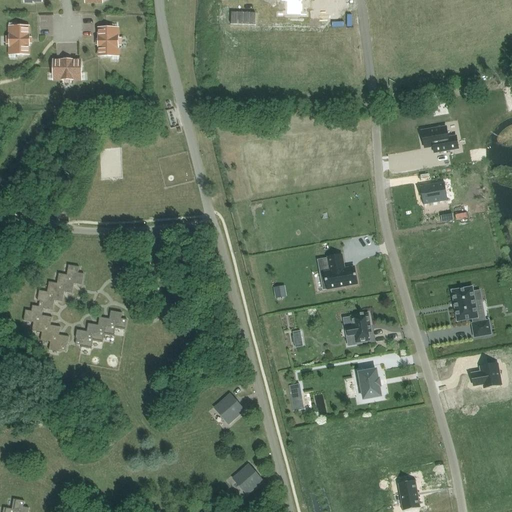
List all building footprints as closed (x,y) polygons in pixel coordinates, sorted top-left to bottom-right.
[(288,1),(287,14),(300,15),(307,15),(307,14),(301,14),(301,12),(302,12),(302,4),(301,4),(301,2),(303,2),(302,0),(281,0),(281,1),(288,1)] [(222,11),(221,23),(245,24),(246,12),(222,11)] [(9,36),(9,45),(12,45),(12,56),(31,56),(30,26),(11,27),(11,36),(9,36)] [(98,28),(98,57),(117,57),(117,46),(119,46),(119,38),(117,38),(117,28),(98,28)] [(53,60),(53,77),(63,77),(63,81),(72,81),(72,77),(82,77),(82,60),(53,60)] [(447,127),(422,131),(425,149),(433,147),(435,154),(459,150),(457,136),(448,138),(447,127)] [(447,200),(444,182),(420,187),(423,204),(447,200)] [(484,194),(455,199),(457,211),(487,205),(484,194)] [(328,258),(330,272),(324,273),(327,290),(358,285),(355,267),(345,269),(342,255),(328,258)] [(80,267),(69,265),(67,275),(59,273),(57,283),(49,282),(48,292),(40,290),(38,301),(40,301),(39,306),(33,305),(32,311),(26,310),(24,321),(34,322),(32,331),(42,332),(41,341),(51,342),(49,350),(60,352),(60,350),(66,351),(67,345),(68,345),(70,337),(60,335),(61,327),(51,325),(53,317),(43,316),(44,309),(53,310),(55,301),(63,302),(64,292),(73,294),(74,284),(82,285),(84,274),(79,273),(80,267)] [(474,292),(474,291),(473,287),(452,291),(452,292),(457,321),(457,322),(473,319),(473,320),(474,323),(472,324),(472,325),(475,338),(492,335),(489,320),(487,321),(477,323),(477,319),(479,318),(476,301),(482,300),(481,291),(474,292)] [(122,313),(111,311),(110,319),(100,317),(98,325),(89,324),(87,331),(77,330),(76,339),(77,339),(76,344),(82,345),(81,348),(92,349),(93,341),(103,343),(104,335),(114,337),(116,329),(125,330),(127,320),(121,319),(122,313)] [(370,341),(369,333),(371,332),(372,332),(371,330),(370,325),(368,314),(364,315),(364,314),(361,314),(361,315),(352,317),(353,327),(347,328),(349,336),(355,335),(356,343),(362,342),(370,341)] [(299,339),(302,339),(301,331),(293,332),(294,340),(296,348),(300,347),(299,339)] [(481,373),(472,374),(474,386),(483,385),(484,388),(502,385),(498,364),(480,367),(481,373)] [(360,374),(364,398),(364,399),(365,399),(380,396),(380,397),(381,396),(379,387),(380,387),(381,387),(381,386),(380,380),(380,379),(379,380),(378,380),(376,371),(377,371),(377,370),(376,370),(376,371),(360,373),(359,373),(359,374),(360,374)] [(302,397),(300,384),(289,386),(291,399),(302,397)] [(213,409),(228,426),(245,412),(229,394),(213,409)] [(231,480),(247,497),(263,482),(248,465),(231,480)] [(403,511),(421,508),(421,507),(420,508),(416,482),(416,481),(398,484),(398,485),(399,485),(403,511)] [(28,511),(29,508),(24,507),(25,501),(14,499),(12,509),(4,508),(3,511),(28,511)]
